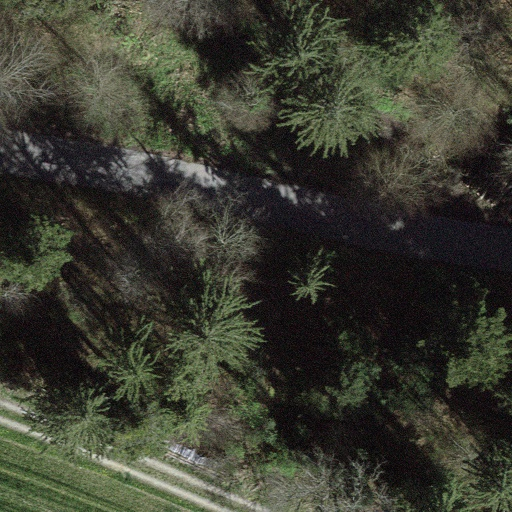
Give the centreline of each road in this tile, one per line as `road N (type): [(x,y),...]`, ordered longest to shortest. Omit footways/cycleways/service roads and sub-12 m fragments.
road 1 (tertiary): [(0,162),(511,229)]
road 2 (track): [(482,225),(448,171),(405,134),(247,46),(201,0)]
road 3 (track): [(0,413),(238,511)]
